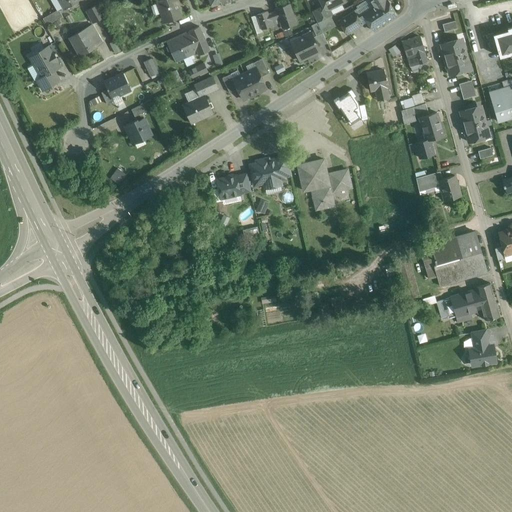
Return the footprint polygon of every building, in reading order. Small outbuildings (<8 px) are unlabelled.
[(58,0),(64,9),(80,0),(58,0)] [(159,0),(156,1),(163,23),(183,16),(178,0),(159,0)] [(344,0),(319,0),(323,6),(325,11),(329,9),(345,1),(344,0)] [(384,0),(375,7),(365,13),(375,29),(396,15),(386,0),(384,0)] [(98,4),(86,11),(93,23),(105,17),(98,4)] [(290,4),(275,9),(276,12),(277,17),(279,21),(280,20),(282,28),(296,23),(290,4)] [(323,6),(312,12),(317,22),(330,16),(332,15),(329,9),(325,11),(323,6)] [(59,10),(43,19),(47,26),(62,17),(59,10)] [(267,11),(257,15),(262,29),(272,26),(270,21),(268,14),(267,11)] [(354,11),(339,21),(347,34),(362,24),(354,11)] [(276,12),(271,14),(270,13),(268,14),(270,21),(275,20),(274,18),(277,17),(276,12)] [(330,16),(317,22),(322,32),(335,26),(330,16)] [(455,21),(442,24),(445,32),(457,28),(455,21)] [(317,22),(311,25),(316,36),(323,33),(322,32),(317,22)] [(199,26),(189,31),(198,53),(199,55),(209,50),(199,26)] [(494,35),(493,35),(497,46),(500,57),(511,53),(511,27),(508,29),(508,31),(494,35)] [(86,28),(70,37),(80,56),(97,46),(86,28)] [(189,31),(166,41),(176,62),(198,53),(189,31)] [(311,32),(290,42),(299,61),(320,51),(311,32)] [(493,33),(487,35),(490,48),(497,46),(493,35),(494,35),(493,33)] [(420,36),(402,42),(407,57),(407,56),(411,67),(428,61),(420,36)] [(462,39),(441,44),(446,60),(466,54),(462,39)] [(48,46),(30,56),(42,77),(53,71),(60,67),(56,61),(58,60),(53,53),(52,54),(48,46)] [(466,54),(446,60),(450,75),(470,69),(466,54)] [(269,73),(262,58),(253,63),(256,68),(261,77),(269,73)] [(158,73),(151,59),(144,62),(151,76),(158,73)] [(188,70),(193,79),(208,72),(203,63),(188,70)] [(256,68),(245,74),(254,93),(266,88),(261,77),(256,68)] [(181,79),(176,70),(171,73),(175,82),(181,79)] [(383,70),(367,73),(371,91),(375,90),(378,101),(389,98),(387,87),(383,70)] [(53,71),(42,77),(37,79),(44,90),(59,81),(53,71)] [(131,90),(123,73),(104,82),(107,88),(108,90),(112,99),(113,98),(112,96),(118,93),(119,95),(131,90)] [(231,74),(222,78),(229,93),(237,89),(233,79),(231,74)] [(233,79),(237,89),(243,99),(254,93),(245,74),(233,79)] [(213,77),(202,82),(207,93),(218,88),(213,77)] [(471,80),(459,84),(461,92),(474,88),(471,80)] [(194,100),(202,118),(213,113),(204,94),(207,93),(202,82),(194,85),(200,98),(194,100)] [(493,107),(511,101),(511,85),(489,92),(493,107)] [(352,88),(334,100),(350,126),(361,119),(362,121),(368,119),(365,104),(359,107),(358,103),(354,98),(356,96),(352,88)] [(474,88),(461,92),(463,99),(476,96),(474,88)] [(112,99),(108,90),(102,92),(107,104),(114,101),(113,98),(112,99)] [(202,118),(194,100),(188,103),(191,109),(185,111),(191,123),(202,118)] [(511,101),(493,107),(498,121),(511,117),(511,101)] [(426,103),(401,111),(403,117),(402,117),(404,124),(416,120),(414,114),(428,110),(426,103)] [(143,104),(131,110),(135,117),(147,111),(143,104)] [(481,106),(460,111),(465,127),(485,121),(481,106)] [(426,140),(429,140),(444,136),(437,113),(420,118),(426,140)] [(138,122),(137,120),(125,125),(134,144),(135,144),(134,141),(150,133),(151,136),(152,135),(144,119),(138,122)] [(485,121),(465,127),(469,142),(489,137),(485,121)] [(429,140),(426,140),(416,143),(420,158),(434,154),(429,140)] [(491,148),(478,151),(480,159),(493,155),(491,148)] [(268,159),(257,161),(257,163),(250,165),(255,185),(264,183),(265,188),(281,185),(280,179),(284,178),(284,176),(290,175),(286,157),(269,161),(268,159)] [(323,159),(298,165),(303,191),(318,187),(319,190),(312,192),(316,209),(334,205),(330,189),(333,188),(334,191),(351,187),(347,169),(330,173),(330,175),(327,176),(323,159)] [(111,178),(121,184),(127,173),(117,167),(111,178)] [(440,171),(416,178),(419,192),(440,186),(439,180),(442,179),(440,171)] [(246,174),(236,176),(240,194),(250,191),(246,174)] [(235,176),(217,180),(221,198),(240,194),(236,176),(235,176)] [(442,179),(439,180),(440,186),(445,201),(461,196),(458,186),(455,176),(442,179)] [(511,177),(503,180),(503,179),(502,179),(503,181),(504,185),(503,185),(504,188),(505,188),(506,193),(507,193),(506,190),(511,188),(511,177)] [(265,213),(270,201),(260,198),(256,210),(265,213)] [(511,231),(511,230),(499,233),(505,255),(511,252),(511,231)] [(475,232),(433,244),(433,249),(421,252),(426,267),(434,265),(440,286),(487,273),(475,232)] [(140,247),(130,248),(132,265),(142,263),(140,247)] [(500,247),(495,249),(498,260),(504,259),(500,247)] [(408,257),(396,260),(407,299),(419,296),(408,257)] [(176,258),(150,267),(153,275),(172,268),(174,276),(181,274),(176,258)] [(140,270),(130,273),(133,282),(143,278),(140,270)] [(153,280),(145,277),(140,289),(148,292),(153,280)] [(454,308),(494,296),(490,283),(476,287),(477,290),(451,297),(454,308)] [(494,296),(454,308),(457,316),(456,316),(458,322),(472,318),(470,312),(476,311),(476,310),(482,309),(485,320),(499,316),(494,296)] [(451,297),(444,299),(450,318),(456,316),(457,316),(454,308),(451,297)] [(444,299),(436,302),(442,321),(450,318),(444,299)] [(485,330),(472,332),(474,343),(487,341),(485,330)] [(487,341),(474,343),(474,348),(469,349),(470,355),(468,358),(471,360),(472,366),(482,364),(482,365),(488,364),(488,363),(496,361),(493,345),(488,345),(487,341)]
